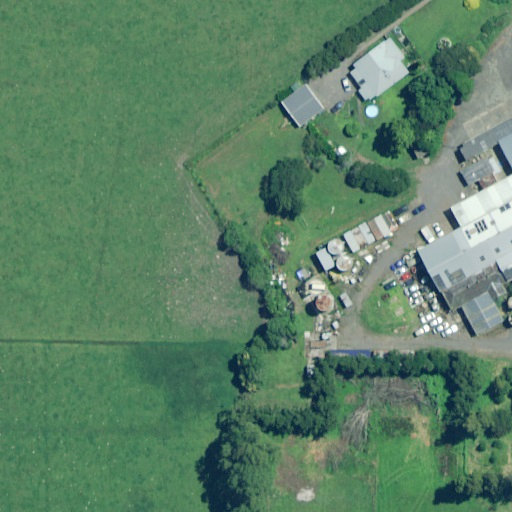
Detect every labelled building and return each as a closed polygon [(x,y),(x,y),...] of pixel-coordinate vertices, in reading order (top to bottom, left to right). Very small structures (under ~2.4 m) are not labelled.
[(403,57),(389,38),(347,70),(357,84),(364,78),(367,82),(357,90),(368,104),(408,73),(399,61),(403,57)] [(322,110),(303,86),(280,103),(299,128),(322,110)] [(499,169),(435,202),(474,276),(511,255),(511,106),(476,126),(499,169)] [(352,259),(342,241),(316,255),(325,273),(337,267),(338,269),(338,270),(339,271),(341,272),(342,273),(343,273),(345,273),(346,273),(348,273),(349,273),(351,272),(352,271),(353,269),(353,268),(354,267),(354,265),(354,264),(353,262),(353,261),(352,260),(352,259)] [(313,300),(328,291),(318,275),(304,284),(313,300)] [(328,291),(313,300),(322,315),(337,306),(328,291)]
